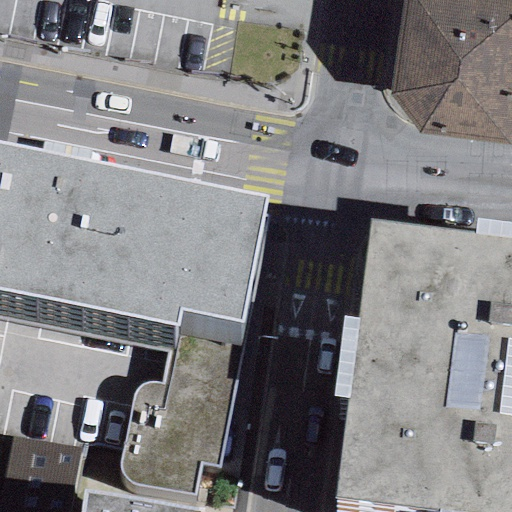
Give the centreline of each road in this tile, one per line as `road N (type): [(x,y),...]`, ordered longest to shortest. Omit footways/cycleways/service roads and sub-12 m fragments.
road 1 (secondary): [(334,176),(0,113)]
road 2 (secondary): [(284,511),(334,176)]
road 3 (secondary): [(511,192),(334,176)]
road 4 (secondary): [(334,176),(353,0)]
